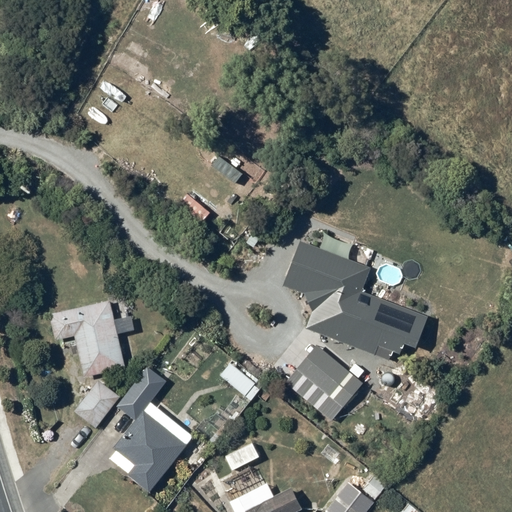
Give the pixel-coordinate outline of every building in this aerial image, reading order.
[(190,193),(181,203),(202,223),(211,214),(190,193)] [(373,269),(301,242),(285,287),(306,295),(314,311),(308,329),(377,355),(380,346),(401,355),(405,345),(418,349),(429,318),(363,294),(373,269)] [(75,336),(85,377),(127,367),(111,301),(50,313),(56,340),(75,336)] [(342,362),(317,342),(295,368),(343,408),(367,379),(344,360),(342,362)] [(261,387),(230,362),(220,375),(251,400),(261,387)] [(120,396),(99,379),(71,414),(92,430),(120,396)] [(129,474),(150,490),(189,445),(146,411),(115,448),(136,465),(129,474)] [(260,455),(252,440),(224,455),(232,470),(260,455)] [(363,511),(386,483),(374,473),(362,488),(348,477),(324,508),(328,511),(363,511)] [(295,511),(304,508),(293,487),(276,495),(269,483),(231,501),(237,511),(295,511)]
